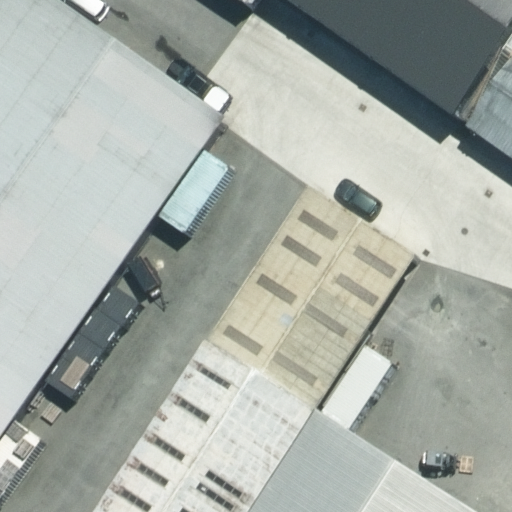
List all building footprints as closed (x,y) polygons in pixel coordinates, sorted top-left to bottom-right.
[(0,468),(2,470),(242,135),(52,0),(23,0),(0,32),(0,468)] [(511,0),(252,0),(474,160),(511,107),(511,0)] [(511,107),(474,160),(511,187),(511,107)] [(409,331),(299,262),(140,511),(294,511),(323,467),(409,331)] [(393,511),(323,467),(294,511),(393,511)]
